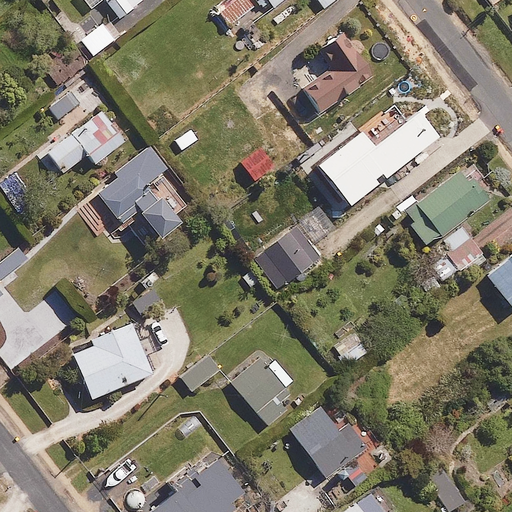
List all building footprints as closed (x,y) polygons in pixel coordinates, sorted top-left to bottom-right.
[(102,0),(118,20),(129,12),(131,14),(143,5),(138,0),(102,0)] [(253,7),(247,0),(236,0),(218,14),(228,26),(253,7)] [(253,0),(260,8),(267,3),(272,9),(282,0),(253,0)] [(332,0),(315,0),(322,8),(332,0)] [(112,40),(100,25),(80,41),(91,56),(112,40)] [(370,77),(339,35),(318,50),(332,69),(301,91),(317,114),(370,77)] [(71,49),(66,40),(27,66),(35,78),(46,70),(56,85),(83,67),(71,49)] [(77,104),(67,92),(47,108),(56,120),(77,104)] [(311,138),(284,100),(254,120),(281,159),(311,138)] [(453,134),(434,109),(417,122),(436,147),(453,134)] [(122,142),(99,112),(45,155),(60,174),(84,155),(92,165),(122,142)] [(147,148),(93,193),(123,229),(126,227),(145,249),(155,241),(174,225),(143,188),(165,170),(147,148)] [(274,165),(261,148),(239,164),(252,181),(274,165)] [(460,170),(405,212),(412,222),(408,225),(425,248),(484,203),(460,170)] [(318,259),(295,227),(253,259),(276,290),(318,259)] [(487,260),(461,227),(442,241),(450,251),(430,267),(441,281),(456,270),(458,272),(462,269),(467,276),(487,260)] [(0,279),(25,259),(17,249),(0,262),(0,295),(1,295),(0,293),(0,279)] [(511,310),(511,255),(485,277),(511,311),(511,310)] [(150,288),(129,304),(140,318),(161,302),(150,288)] [(88,401),(149,375),(142,358),(153,353),(147,338),(136,343),(128,325),(88,342),(90,347),(69,356),(88,401)] [(365,353),(353,334),(332,346),(345,366),(365,353)] [(290,382),(265,353),(229,384),(266,426),(293,403),(281,390),(290,382)] [(217,370),(206,357),(179,379),(190,392),(217,370)] [(336,434),(318,409),(288,431),(323,479),(363,449),(346,426),(336,434)] [(334,476),(339,483),(345,478),(353,487),(381,465),(368,449),(334,476)] [(238,495),(206,455),(166,487),(172,495),(150,511),(228,511),(229,511),(225,506),(238,495)] [(464,503),(444,470),(429,479),(449,511),(464,503)] [(379,511),(367,495),(343,511),(379,511)]
